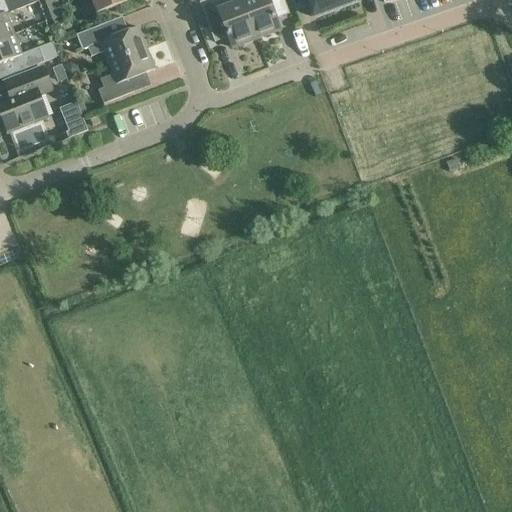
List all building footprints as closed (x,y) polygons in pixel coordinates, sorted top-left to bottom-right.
[(3,0),(8,12),(37,0),(3,0)] [(43,0),(48,10),(57,7),(54,0),(43,0)] [(127,0),(91,0),(97,14),(128,2),(127,0)] [(228,7),(224,0),(208,0),(199,4),(209,29),(223,24),(232,48),(255,40),(240,2),(228,7)] [(244,0),(240,2),(255,40),(279,30),(270,5),(282,0),(244,0)] [(306,0),(313,17),(337,8),(333,0),(306,0)] [(57,7),(48,10),(52,21),(61,18),(57,7)] [(0,40),(14,35),(5,13),(0,15),(0,40)] [(110,38),(105,25),(77,36),(82,50),(89,48),(92,57),(104,53),(108,64),(146,50),(138,27),(110,38)] [(14,35),(0,40),(0,64),(13,59),(19,73),(58,58),(53,44),(22,56),(14,35)] [(131,94),(126,81),(154,70),(146,50),(108,64),(113,75),(100,80),(103,89),(98,91),(103,105),(131,94)] [(71,64),(63,67),(68,79),(80,75),(77,67),(71,64)] [(11,95),(0,99),(0,114),(7,134),(45,119),(36,95),(50,90),(41,68),(6,82),(11,95)] [(67,83),(62,69),(55,72),(60,85),(67,83)] [(76,105),(61,111),(70,132),(65,133),(68,140),(87,132),(76,105)]
